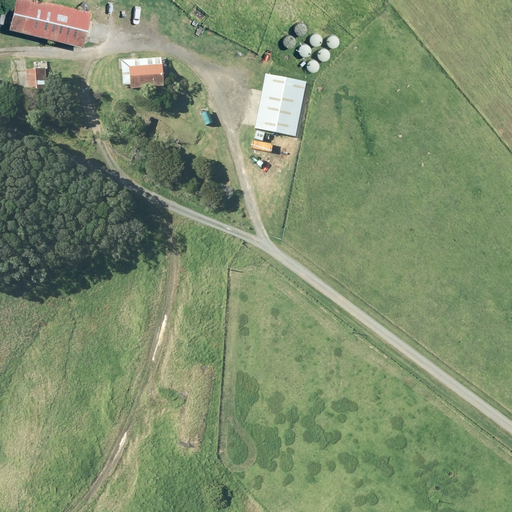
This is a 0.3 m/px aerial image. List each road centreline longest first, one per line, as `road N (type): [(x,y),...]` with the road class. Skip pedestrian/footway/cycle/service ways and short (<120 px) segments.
road 1 (track): [(162,202),(267,244),(511,429)]
road 2 (track): [(0,53),(175,52),(196,62),(217,91),(267,244)]
road 3 (track): [(73,511),(89,498),(145,392),(172,289),(162,202)]
road 4 (track): [(162,202),(0,126)]
road 5 (track): [(144,193),(113,165),(88,103),(86,76),(102,52)]
